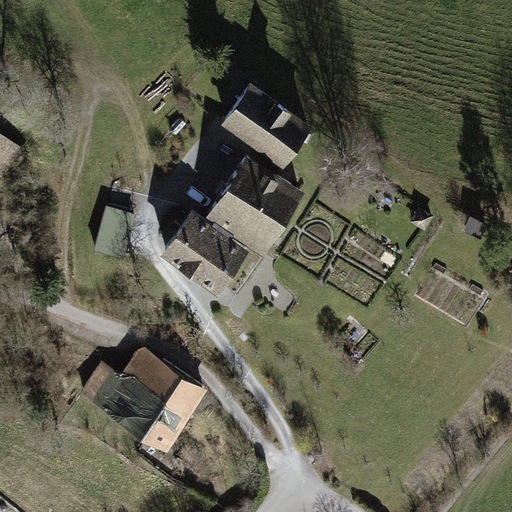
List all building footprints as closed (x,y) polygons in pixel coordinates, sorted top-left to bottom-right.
[(248,80),(219,127),(283,166),(312,119),(248,80)] [(0,130),(0,185),(27,150),(0,130)] [(206,211),(264,248),(303,188),(244,151),(206,211)] [(108,203),(95,246),(122,254),(135,211),(108,203)] [(188,210),(161,251),(220,291),(248,249),(188,210)] [(102,362),(82,392),(167,449),(208,387),(140,342),(119,373),(102,362)]
